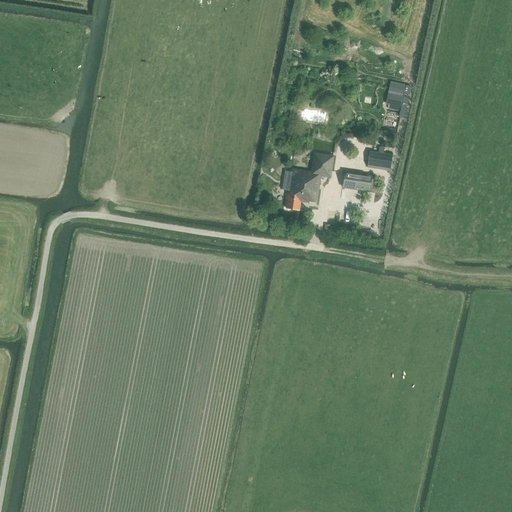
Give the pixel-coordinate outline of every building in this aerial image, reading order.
[(394,83),(389,109),(400,111),(398,117),(403,118),(408,98),(403,97),(406,85),(394,83)] [(311,123),(325,125),(328,109),(308,106),(309,101),(297,99),(296,106),(288,104),(286,118),(300,120),(300,123),(304,124),(305,118),(311,119),(311,123)] [(383,140),(391,142),(393,134),(385,132),(383,140)] [(370,150),(367,167),(377,169),(390,171),(393,153),(383,152),(384,148),(379,147),(378,151),(370,150)] [(283,199),(282,208),(295,210),(296,201),(304,202),(304,201),(312,202),(315,187),(324,188),(329,155),(309,153),(307,171),(287,169),(282,199),(283,199)] [(345,172),(343,188),(369,191),(371,176),(345,172)]
